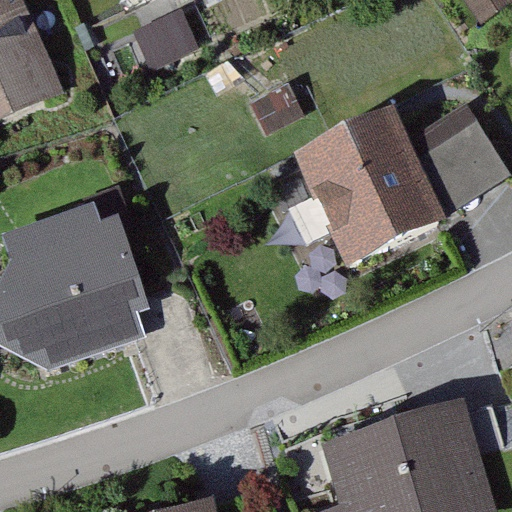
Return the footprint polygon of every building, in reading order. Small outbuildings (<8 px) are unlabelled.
[(39,0),(0,0),(0,132),(80,100),(39,0)] [(183,0),(187,8),(206,0),(183,0)] [(417,134),(319,184),(370,284),(470,233),(463,219),(511,194),(511,153),(508,145),(440,179),(417,134)] [(122,223),(21,255),(31,297),(0,352),(60,388),(160,358),(122,223)] [(505,511),(485,427),(343,460),(355,511),(505,511)]
